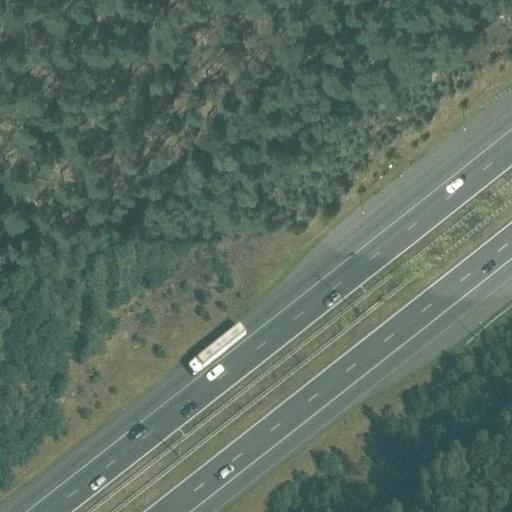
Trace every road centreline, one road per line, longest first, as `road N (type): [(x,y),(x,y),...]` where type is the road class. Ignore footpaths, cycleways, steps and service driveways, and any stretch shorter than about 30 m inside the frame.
road 1 (motorway): [(511,137),(34,511)]
road 2 (motorway): [(179,511),(511,254)]
